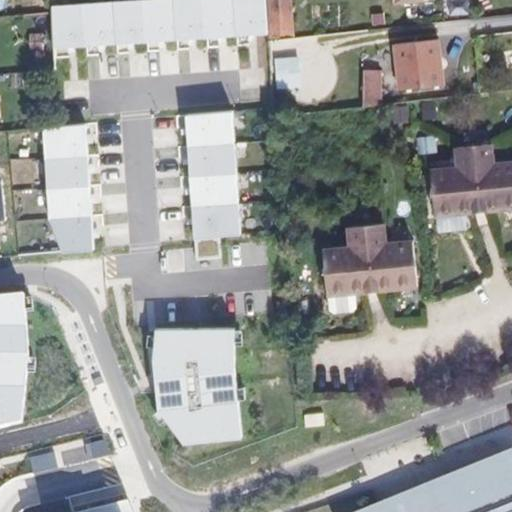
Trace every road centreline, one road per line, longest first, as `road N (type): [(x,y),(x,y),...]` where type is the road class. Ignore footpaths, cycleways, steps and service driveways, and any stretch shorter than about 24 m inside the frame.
road 1 (residential): [(511,392),(202,511)]
road 2 (unknown): [(308,367),(511,315)]
road 3 (residential): [(128,409),(83,297),(35,273),(0,276)]
road 4 (unknown): [(135,147),(155,227),(83,297)]
road 5 (residential): [(0,443),(128,409)]
road 6 (residential): [(196,511),(157,489),(128,409)]
